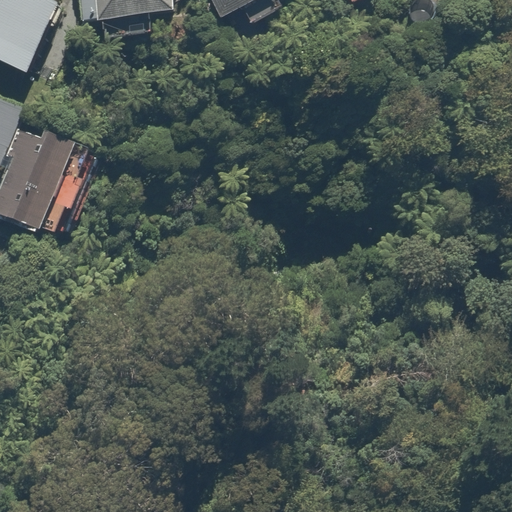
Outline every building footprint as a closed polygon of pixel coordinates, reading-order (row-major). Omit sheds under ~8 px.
[(0,0),(0,64),(19,73),(28,77),(59,9),(50,5),(52,0),(0,0)] [(175,0),(79,0),(82,25),(177,18),(175,0)] [(211,0),(223,24),(245,13),(254,32),(285,16),(276,0),(211,0)] [(0,102),(0,168),(1,169),(25,114),(0,102)] [(57,234),(66,237),(93,170),(75,163),(81,146),(50,133),(46,143),(22,133),(0,187),(0,222),(41,239),(42,235),(55,240),(57,234)]
